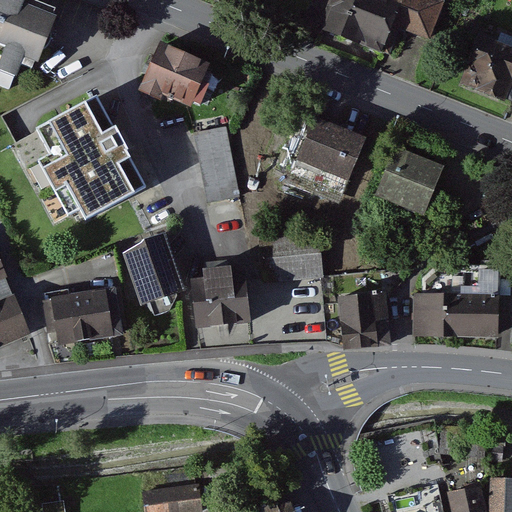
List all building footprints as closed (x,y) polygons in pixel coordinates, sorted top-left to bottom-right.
[(58,11),(30,0),(0,0),(0,65),(32,78),(58,11)] [(411,4),(400,0),(336,0),(327,24),(393,50),(411,4)] [(511,52),(482,40),(465,82),(511,101),(511,52)] [(218,68),(167,47),(149,92),(200,113),(218,68)] [(141,191),(95,100),(35,130),(52,164),(44,168),(57,194),(73,185),(89,217),(141,191)] [(368,142),(319,122),(300,167),(350,187),(368,142)] [(224,124),(196,129),(205,181),(233,176),(224,124)] [(445,172),(403,155),(385,201),(426,217),(445,172)] [(321,233),(278,234),(279,280),(322,278),(321,233)] [(158,239),(115,255),(134,308),(177,292),(158,239)] [(0,285),(9,282),(0,257),(0,285)] [(250,275),(199,281),(204,327),(255,322),(250,275)] [(0,300),(0,350),(33,338),(16,294),(0,300)] [(111,297),(60,301),(64,351),(115,346),(111,297)] [(507,300),(417,297),(415,340),(505,343),(507,300)] [(392,301),(346,302),(347,345),(393,344),(392,301)] [(511,511),(511,481),(496,481),(494,511),(511,511)] [(207,511),(203,486),(145,497),(147,511),(207,511)] [(456,511),(489,511),(485,490),(454,496),(456,511)] [(300,511),(295,499),(263,511),(300,511)]
